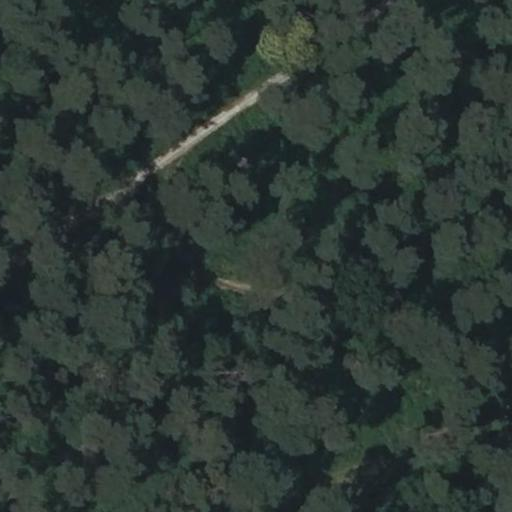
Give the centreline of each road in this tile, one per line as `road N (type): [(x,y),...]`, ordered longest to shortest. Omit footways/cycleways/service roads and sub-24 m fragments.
road 1 (track): [(87,209),(511,371)]
road 2 (track): [(405,0),(87,209)]
